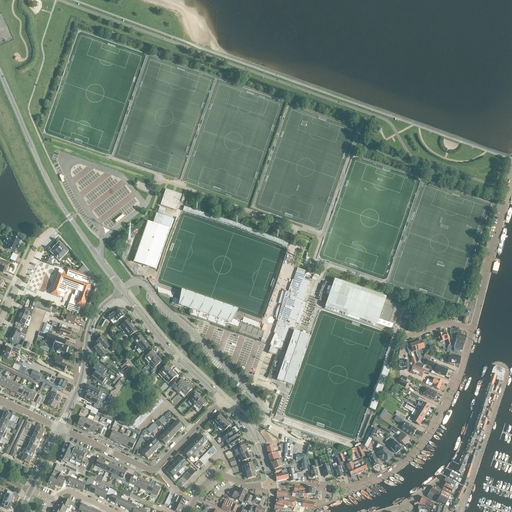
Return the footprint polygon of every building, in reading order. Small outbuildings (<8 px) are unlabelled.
[(160,205),(176,211),(182,195),(166,190),(160,205)] [(153,224),(148,222),(143,236),(139,234),(134,249),(135,250),(133,256),(136,257),(134,263),(156,270),(173,220),(156,215),(153,224)] [(6,244),(9,245),(7,250),(15,253),(17,249),(17,250),(19,245),(20,241),(13,238),(12,240),(8,238),(6,244)] [(54,259),(53,259),(55,257),(59,262),(69,252),(59,243),(50,252),(53,255),(50,258),(48,257),(46,263),(52,265),(54,259)] [(0,272),(3,274),(4,272),(6,272),(6,271),(7,271),(9,268),(8,267),(10,264),(6,262),(5,264),(0,261),(0,272)] [(84,266),(78,272),(93,277),(85,268),(84,266)] [(59,274),(51,295),(59,298),(59,297),(64,298),(67,288),(76,291),(74,296),(74,298),(72,297),(72,298),(71,298),(70,303),(69,303),(67,311),(78,315),(80,308),(83,309),(84,309),(92,286),(93,282),(91,282),(93,278),(67,269),(66,273),(63,272),(60,270),(58,274),(59,274)] [(274,333),(275,334),(273,338),(272,338),(271,341),(272,341),(269,346),(270,347),(270,345),(271,346),(268,354),(276,355),(279,350),(282,351),(291,328),(294,329),(296,324),(299,325),(306,304),(304,303),(310,282),(303,280),(304,276),(296,273),(293,281),(292,281),(288,293),(286,292),(282,305),(281,306),(280,307),(279,306),(278,309),(278,311),(277,313),(277,314),(277,316),(277,317),(277,319),(277,321),(276,324),(277,324),(277,321),(278,321),(274,333)] [(327,303),(325,308),(376,326),(379,319),(389,323),(394,309),(384,305),(386,298),(335,280),(333,286),(332,285),(332,284),(326,282),(324,287),(323,286),(323,285),(319,297),(320,296),(321,296),(319,301),(325,303),(326,302),(327,303)] [(180,291),(179,300),(233,319),(238,311),(181,291),(180,291)] [(172,304),(192,311),(190,316),(198,319),(209,323),(226,329),(227,324),(238,327),(240,322),(233,319),(179,300),(174,299),(172,304)] [(57,309),(34,301),(32,307),(51,313),(51,312),(55,314),(57,309)] [(470,310),(465,309),(463,308),(461,315),(468,317),(469,315),(471,315),(472,312),(470,312),(470,310)] [(16,322),(24,326),(29,316),(31,317),(33,311),(28,309),(27,312),(22,310),(16,322)] [(117,321),(123,317),(123,316),(124,316),(122,313),(121,314),(119,311),(116,314),(114,312),(108,317),(113,325),(115,323),(115,324),(118,322),(117,321)] [(408,313),(406,312),(403,320),(409,322),(411,315),(408,314),(408,313)] [(66,321),(74,324),(77,318),(65,314),(63,320),(66,321)] [(121,326),(130,337),(137,331),(129,320),(121,326)] [(45,324),(42,333),(46,335),(47,335),(51,326),(45,324)] [(65,329),(66,326),(60,324),(57,333),(60,334),(60,335),(62,335),(62,336),(63,336),(70,338),(72,331),(65,329)] [(17,342),(19,338),(24,341),(28,332),(21,328),(19,332),(14,329),(12,334),(10,335),(8,338),(12,340),(13,341),(17,342)] [(456,341),(458,341),(465,343),(467,336),(460,334),(461,332),(455,330),(453,334),(457,335),(455,341),(456,341)] [(451,345),(449,340),(448,340),(445,333),(442,334),(437,335),(440,343),(445,341),(446,340),(448,346),(446,352),(449,353),(451,345)] [(48,334),(46,341),(54,345),(53,349),(57,351),(56,352),(61,353),(61,352),(66,354),(69,347),(65,346),(66,341),(48,334)] [(295,334),(279,380),(291,385),(308,338),(295,334)] [(149,347),(141,336),(134,341),(142,353),(149,347)] [(96,343),(99,346),(100,345),(105,352),(106,351),(110,347),(103,338),(96,343)] [(422,341),(416,343),(418,351),(419,353),(421,358),(423,356),(421,350),(425,349),(422,342),(422,341)] [(464,344),(465,343),(458,341),(456,341),(454,349),(455,349),(454,351),(458,352),(458,350),(463,352),(463,349),(465,344),(464,344)] [(418,351),(416,343),(410,345),(412,353),(416,352),(417,354),(419,361),(421,359),(421,358),(419,353),(418,351)] [(108,354),(106,351),(105,352),(100,345),(99,346),(98,347),(97,346),(95,348),(95,349),(94,350),(95,350),(94,351),(97,355),(98,354),(102,359),(108,354)] [(0,356),(7,360),(11,351),(14,353),(16,348),(10,346),(9,349),(4,347),(0,356)] [(148,365),(149,365),(157,357),(155,355),(156,354),(153,351),(149,354),(150,355),(144,360),(148,365)] [(460,356),(455,355),(449,354),(449,356),(448,363),(459,365),(460,358),(460,357),(460,356)] [(56,363),(53,368),(64,373),(64,372),(65,372),(67,369),(66,369),(67,366),(62,364),(64,360),(56,356),(53,362),(56,363)] [(157,357),(149,365),(151,367),(150,367),(153,370),(150,372),(152,374),(162,366),(160,364),(162,362),(157,357)] [(399,362),(400,371),(410,370),(409,361),(399,362)] [(12,368),(18,371),(21,367),(18,365),(19,363),(16,362),(15,364),(12,368)] [(93,369),(96,372),(97,371),(103,376),(107,371),(98,364),(93,369)] [(438,365),(435,364),(434,367),(436,368),(435,372),(445,377),(446,375),(447,375),(448,373),(447,372),(448,370),(444,368),(443,367),(438,365)] [(386,366),(384,365),(370,409),(371,410),(372,410),(375,411),(390,367),(388,366),(386,366)] [(160,373),(165,378),(172,371),(167,366),(160,373)] [(422,370),(414,366),(411,372),(422,377),(425,371),(422,370)] [(491,374),(491,375),(496,376),(497,377),(496,380),(502,382),(504,379),(503,379),(505,373),(504,370),(496,367),(493,369),(491,374)] [(30,377),(39,381),(42,375),(33,371),(30,377)] [(97,371),(96,372),(92,377),(102,384),(106,379),(103,376),(97,371)] [(172,371),(165,378),(170,383),(177,376),(172,371)] [(491,380),(489,384),(493,386),(498,388),(499,388),(500,383),(497,381),(496,383),(494,382),(496,376),(491,375),(490,379),(491,380)] [(0,385),(5,388),(9,381),(10,378),(8,377),(7,380),(3,378),(0,385)] [(44,380),(43,383),(46,385),(58,391),(59,388),(64,390),(67,383),(63,381),(63,380),(61,379),(61,380),(56,378),(53,384),(49,382),(44,380)] [(400,382),(398,385),(405,388),(408,383),(401,379),(400,381),(400,382)] [(431,381),(428,386),(439,390),(442,383),(434,379),(433,382),(431,381)] [(176,387),(181,392),(187,385),(182,380),(179,384),(177,382),(172,387),(174,389),(176,387)] [(5,388),(11,391),(14,383),(9,381),(5,388)] [(11,391),(16,394),(20,386),(14,383),(11,391)] [(487,392),(487,393),(491,394),(492,391),(494,391),(493,392),(496,393),(498,388),(493,386),(489,384),(489,385),(487,392)] [(187,385),(181,392),(186,397),(192,389),(187,385)] [(16,394),(22,396),(26,389),(20,386),(16,394)] [(87,393),(88,394),(88,393),(98,398),(101,391),(90,386),(87,393)] [(53,393),(50,400),(58,403),(59,403),(60,401),(59,400),(61,397),(56,395),(58,391),(53,388),(51,392),(53,393)] [(423,388),(422,388),(421,392),(421,394),(421,395),(423,396),(434,401),(435,398),(437,397),(438,395),(437,394),(437,393),(426,388),(424,388),(423,388)] [(22,396),(28,399),(31,391),(26,389),(22,396)] [(31,391),(28,399),(33,402),(37,394),(31,391)] [(420,397),(411,392),(409,396),(418,401),(420,397)] [(88,393),(88,394),(85,400),(95,404),(94,407),(99,409),(103,400),(98,398),(88,393)] [(484,401),(483,404),(487,406),(487,404),(489,405),(488,409),(491,410),(493,404),(491,403),(491,402),(494,402),(494,403),(496,396),(492,395),(491,399),(489,398),(491,394),(487,393),(486,393),(484,401)] [(190,401),(195,406),(202,399),(200,397),(200,395),(199,394),(197,394),(190,401)] [(202,399),(195,406),(200,410),(204,406),(205,406),(207,404),(207,403),(205,401),(204,401),(202,399)] [(58,403),(50,400),(47,406),(55,409),(58,403)] [(422,405),(420,408),(428,413),(428,412),(429,412),(430,410),(430,409),(430,408),(429,407),(430,406),(426,404),(426,405),(423,403),(423,402),(420,400),(419,403),(422,405)] [(408,403),(406,406),(425,417),(428,413),(420,408),(416,406),(415,408),(408,403)] [(479,415),(483,416),(485,417),(488,418),(490,413),(487,412),(487,413),(485,412),(487,406),(483,404),(479,415)] [(412,415),(414,417),(422,422),(425,417),(406,406),(405,408),(412,412),(413,413),(412,415)] [(5,412),(2,418),(10,421),(12,422),(15,417),(5,412)] [(406,418),(397,413),(395,415),(404,421),(406,418)] [(479,415),(477,422),(481,423),(483,424),(486,425),(487,421),(482,419),(483,416),(479,415)] [(163,416),(159,421),(162,425),(163,425),(167,421),(164,417),(163,416)] [(215,422),(220,427),(226,421),(221,416),(215,422)] [(78,425),(83,428),(87,420),(81,417),(78,425)] [(422,422),(414,417),(412,420),(409,418),(408,420),(411,422),(412,421),(419,426),(422,422)] [(10,421),(2,418),(0,422),(0,423),(7,427),(9,428),(12,422),(10,421)] [(89,430),(93,423),(93,421),(88,418),(87,420),(83,428),(89,430)] [(158,420),(154,425),(157,428),(158,429),(162,425),(159,421),(158,420)] [(177,421),(172,426),(179,432),(183,427),(177,421)] [(226,421),(220,427),(217,429),(220,433),(221,432),(223,433),(231,426),(226,421)] [(417,430),(402,421),(401,423),(404,425),(401,430),(412,437),(417,430)] [(475,428),(479,430),(480,430),(480,431),(484,432),(486,426),(482,425),(482,426),(480,425),(481,423),(477,422),(475,421),(475,423),(476,424),(475,428)] [(89,430),(95,433),(98,425),(93,423),(89,430)] [(98,425),(95,433),(100,436),(101,435),(104,436),(107,429),(104,428),(105,426),(99,423),(98,425)] [(153,424),(147,430),(151,433),(152,434),(157,428),(154,425),(153,424)] [(172,426),(168,430),(174,436),(179,432),(172,426)] [(391,431),(382,426),(380,430),(389,435),(391,431)] [(37,427),(34,433),(42,437),(45,431),(37,427)] [(372,440),(377,431),(371,428),(366,437),(372,440)] [(482,438),(483,433),(478,431),(479,430),(475,428),(474,428),(472,434),(476,435),(476,436),(477,436),(478,436),(478,437),(482,438)] [(226,441),(227,440),(236,434),(233,430),(233,431),(231,429),(227,432),(228,433),(223,437),(226,441)] [(168,430),(164,435),(170,441),(174,436),(168,430)] [(109,439),(115,442),(119,434),(113,432),(109,439)] [(396,434),(398,436),(400,438),(398,440),(405,446),(410,441),(406,437),(401,433),(398,432),(396,434)] [(34,433),(32,439),(39,442),(42,437),(34,433)] [(261,438),(266,448),(266,450),(268,456),(272,464),(281,460),(284,459),(281,451),(280,449),(279,446),(279,444),(278,445),(278,443),(279,442),(275,433),(274,433),(268,436),(268,435),(261,438)] [(121,445),(124,437),(125,435),(123,434),(122,436),(119,434),(115,442),(121,445)] [(227,440),(230,444),(239,438),(236,434),(227,440)] [(472,434),(470,439),(474,441),(474,442),(480,443),(481,439),(476,437),(477,436),(476,436),(476,435),(472,434)] [(170,441),(164,435),(159,439),(165,445),(170,441)] [(198,437),(198,438),(196,440),(202,446),(207,441),(201,436),(200,435),(198,437)] [(388,446),(395,454),(397,452),(397,453),(400,450),(399,450),(401,448),(399,446),(400,445),(391,436),(389,438),(393,441),(388,446)] [(121,445),(126,447),(130,440),(124,437),(121,445)] [(365,447),(367,448),(372,440),(366,437),(361,445),(365,447)] [(130,440),(126,447),(132,450),(136,441),(131,438),(130,440)] [(155,440),(153,438),(151,440),(149,438),(148,439),(147,440),(147,441),(151,444),(157,450),(159,448),(160,449),(161,447),(161,446),(155,440)] [(239,438),(230,444),(233,448),(241,442),(239,438)] [(32,439),(29,444),(37,448),(39,442),(32,439)] [(467,445),(473,446),(474,447),(475,444),(474,444),(474,442),(474,441),(470,439),(469,439),(467,445)] [(194,441),(194,442),(192,444),(198,450),(200,452),(204,448),(202,446),(196,440),(195,440),(194,441)] [(29,444),(27,450),(34,453),(37,448),(29,444)] [(80,450),(72,447),(72,446),(70,445),(70,444),(69,445),(67,444),(63,451),(64,452),(64,451),(65,451),(63,455),(62,455),(63,454),(62,453),(62,454),(59,461),(61,462),(61,463),(64,464),(64,463),(66,464),(69,458),(69,459),(81,465),(87,453),(82,451),(82,452),(83,452),(82,453),(78,451),(79,450),(80,451),(80,450)] [(151,444),(146,449),(152,455),(157,450),(151,444)] [(192,444),(188,449),(194,455),(198,450),(192,444)] [(392,457),(384,448),(378,444),(376,448),(381,451),(378,454),(380,456),(379,457),(382,460),(383,460),(385,462),(386,461),(387,462),(391,458),(390,458),(392,457)] [(475,444),(474,447),(473,446),(472,448),(467,446),(465,452),(464,451),(464,452),(470,454),(471,451),(473,452),(473,450),(475,451),(476,450),(477,450),(479,445),(475,444)] [(284,459),(284,460),(292,460),(293,456),(293,448),(290,447),(290,445),(285,445),(284,459)] [(237,450),(240,456),(247,453),(244,446),(237,450)] [(213,447),(208,452),(212,456),(217,451),(213,447)] [(357,450),(360,458),(364,456),(362,452),(360,447),(356,449),(356,448),(354,449),(355,451),(357,450)] [(152,455),(146,449),(142,453),(148,459),(152,455)] [(185,450),(185,451),(183,453),(189,459),(191,457),(194,460),(197,458),(194,455),(188,449),(187,449),(186,449),(185,450)] [(27,450),(24,455),(32,459),(34,453),(27,450)] [(473,450),(473,452),(471,457),(468,465),(469,466),(467,471),(470,473),(475,458),(477,451),(475,451),(473,450)] [(469,457),(471,457),(473,452),(471,451),(470,454),(464,452),(458,464),(465,467),(469,457)] [(208,452),(204,456),(208,460),(212,456),(208,452)] [(32,459),(24,455),(20,453),(19,456),(23,458),(21,461),(29,464),(32,459)] [(247,453),(240,456),(242,463),(250,459),(247,453)] [(336,472),(338,478),(341,479),(342,477),(343,477),(341,467),(343,467),(341,463),(339,459),(339,457),(338,455),(335,456),(336,460),(335,461),(336,463),(333,465),(336,472)] [(378,466),(379,466),(374,455),(368,457),(373,468),(375,467),(376,468),(378,467),(378,466)] [(187,464),(186,463),(187,462),(181,456),(178,459),(179,460),(177,462),(183,468),(187,464)] [(204,456),(199,460),(204,465),(208,460),(204,456)] [(286,467),(285,467),(285,471),(287,470),(287,469),(294,464),(295,456),(293,456),(292,460),(292,462),(292,463),(288,465),(288,466),(286,467)] [(307,472),(306,456),(296,457),(296,462),(301,461),(302,472),(307,472)] [(316,460),(317,461),(319,468),(322,467),(325,478),(332,476),(328,464),(323,466),(321,458),(316,460)] [(99,472),(100,469),(104,462),(98,459),(95,467),(94,469),(99,472)] [(355,476),(357,475),(353,464),(352,463),(350,459),(348,460),(349,464),(346,465),(351,476),(352,478),(355,477),(355,476)] [(363,459),(353,464),(357,475),(368,470),(363,459)] [(204,465),(199,460),(195,465),(199,469),(204,465)] [(281,460),(272,464),(273,469),(274,469),(274,471),(275,471),(276,470),(282,468),(282,467),(282,466),(282,465),(281,464),(282,463),(281,460)] [(319,468),(317,461),(312,462),(314,468),(310,469),(309,468),(307,468),(309,473),(311,473),(312,478),(318,477),(316,469),(319,468)] [(100,469),(106,472),(110,464),(104,462),(100,469)] [(177,462),(172,467),(178,473),(183,468),(177,462)] [(275,471),(274,471),(275,474),(274,474),(277,482),(289,479),(288,479),(289,479),(287,470),(285,471),(285,467),(286,467),(284,464),(284,463),(282,465),(282,466),(282,467),(282,468),(276,470),(275,471)] [(106,472),(112,475),(115,467),(110,464),(106,472)] [(244,466),(246,473),(254,471),(252,464),(244,466)] [(459,465),(455,472),(461,475),(464,468),(459,465)] [(116,480),(117,477),(121,470),(115,467),(112,475),(110,477),(116,480)] [(178,473),(172,467),(168,471),(174,477),(176,475),(179,478),(181,475),(178,473)] [(192,468),(187,473),(191,477),(196,472),(192,468)] [(121,483),(125,485),(128,478),(125,477),(127,472),(121,470),(117,477),(123,480),(121,483)] [(254,471),(246,473),(248,480),(256,478),(254,471)] [(468,479),(470,473),(467,471),(465,477),(462,485),(466,486),(468,479)] [(73,486),(75,487),(78,481),(70,478),(72,473),(69,472),(68,476),(66,478),(69,480),(67,484),(68,484),(70,486),(70,485),(73,486)] [(460,476),(453,473),(451,472),(449,478),(457,482),(459,479),(461,480),(462,477),(460,476)] [(55,487),(56,485),(55,485),(58,478),(54,476),(55,474),(53,473),(52,475),(48,483),(49,484),(51,485),(55,487)] [(187,473),(183,477),(187,481),(191,477),(187,473)] [(294,475),(296,482),(301,482),(300,478),(303,477),(303,473),(294,475)] [(62,488),(66,478),(68,476),(65,475),(64,477),(60,475),(58,478),(55,485),(56,485),(59,486),(59,487),(61,488),(61,487),(62,488)] [(129,484),(135,486),(138,479),(132,476),(131,480),(128,478),(125,485),(128,486),(129,484)] [(187,481),(183,477),(178,482),(183,486),(187,481)] [(446,478),(443,484),(445,485),(449,487),(452,481),(447,479),(446,478)] [(85,485),(88,486),(91,480),(88,479),(85,485),(78,481),(75,487),(77,488),(83,491),(85,485)] [(135,486),(140,489),(144,481),(138,479),(135,486)] [(95,494),(97,495),(100,489),(102,485),(99,484),(97,488),(92,486),(94,482),(91,480),(88,486),(91,488),(89,492),(94,494),(95,494)] [(140,489),(146,492),(149,484),(144,481),(140,489)] [(457,488),(458,486),(459,484),(452,481),(449,487),(454,489),(454,488),(456,490),(457,488)] [(146,492),(152,494),(155,487),(149,484),(146,492)] [(449,487),(445,485),(442,490),(454,496),(454,494),(456,490),(454,488),(454,489),(449,487)] [(456,499),(460,501),(465,488),(462,486),(456,499)] [(155,487),(152,494),(157,497),(161,489),(155,487)] [(442,492),(434,488),(429,492),(439,497),(442,492)] [(107,495),(109,496),(112,490),(109,489),(107,493),(100,489),(97,495),(99,496),(99,497),(105,499),(107,495)] [(245,507),(246,504),(244,503),(247,496),(246,496),(247,492),(245,491),(246,491),(242,489),(242,490),(240,489),(238,494),(235,492),(232,499),(242,503),(243,503),(242,506),(245,507)] [(116,504),(118,505),(121,499),(122,496),(123,494),(120,493),(118,498),(113,495),(115,491),(112,490),(109,496),(112,498),(110,502),(116,504)] [(8,491),(3,501),(11,504),(13,498),(11,497),(13,493),(8,491)] [(276,497),(277,497),(287,499),(289,492),(281,492),(280,491),(279,491),(278,491),(277,491),(276,497)] [(442,492),(439,497),(448,501),(450,502),(453,497),(450,496),(450,495),(442,491),(442,492)] [(294,493),(289,492),(287,499),(295,501),(296,497),(296,493),(294,493)] [(427,498),(437,503),(439,497),(429,492),(427,498)] [(177,499),(175,503),(183,507),(187,500),(179,496),(175,495),(174,497),(177,499)] [(244,503),(246,504),(249,505),(250,503),(262,508),(265,500),(260,498),(259,498),(254,495),(253,498),(247,496),(244,503)] [(120,506),(126,509),(129,503),(126,501),(127,499),(122,496),(121,499),(118,505),(121,506),(120,506)] [(277,497),(281,498),(281,500),(276,499),(275,505),(274,510),(277,511),(284,511),(285,511),(289,511),(292,511),(292,508),(294,509),(295,503),(296,501),(295,501),(287,499),(277,497)] [(439,497),(437,503),(448,507),(450,502),(448,501),(439,497)] [(414,505),(418,505),(424,505),(425,506),(430,509),(432,509),(434,504),(427,501),(427,500),(422,498),(420,503),(417,502),(416,502),(413,503),(414,505)] [(10,507),(9,506),(11,504),(3,501),(0,499),(0,500),(0,506),(8,510),(8,509),(9,510),(10,507)] [(64,499),(61,505),(69,509),(71,505),(74,507),(75,504),(72,503),(64,499)] [(302,507),(314,509),(315,503),(308,502),(308,500),(305,500),(305,501),(303,501),(302,507)] [(131,511),(133,511),(135,508),(136,508),(138,504),(133,501),(132,504),(129,503),(126,509),(131,511)] [(225,501),(221,509),(227,511),(229,511),(230,511),(232,511),(235,511),(238,506),(233,504),(227,502),(225,501)] [(181,511),(183,507),(175,503),(173,508),(170,506),(169,509),(175,511),(181,511)]
